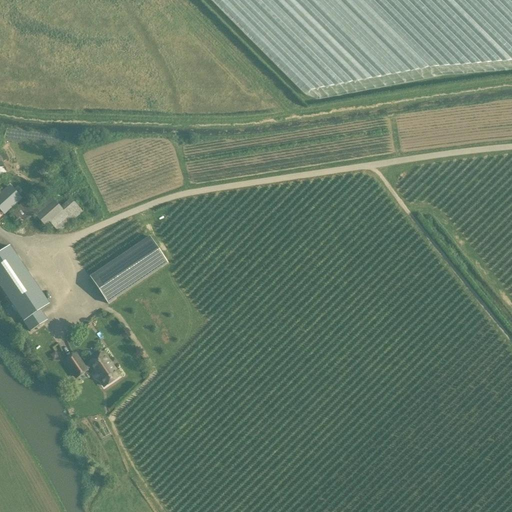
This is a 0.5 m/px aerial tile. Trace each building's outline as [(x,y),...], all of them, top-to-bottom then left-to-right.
[(22,226),(33,216),(45,228),(50,224),(56,231),(61,231),(82,212),(70,198),(60,208),(55,203),(73,187),(66,178),(47,195),(45,193),(29,207),(24,201),(11,213),(22,226)] [(10,186),(0,194),(0,210),(4,215),(21,199),(10,186)] [(89,277),(107,304),(167,264),(149,237),(89,277)] [(0,252),(0,287),(24,322),(36,314),(49,305),(9,246),(0,252)] [(88,365),(84,368),(86,371),(90,368),(104,388),(120,377),(103,352),(87,363),(88,365)] [(73,353),(64,360),(76,378),(86,371),(84,368),(73,353)]
